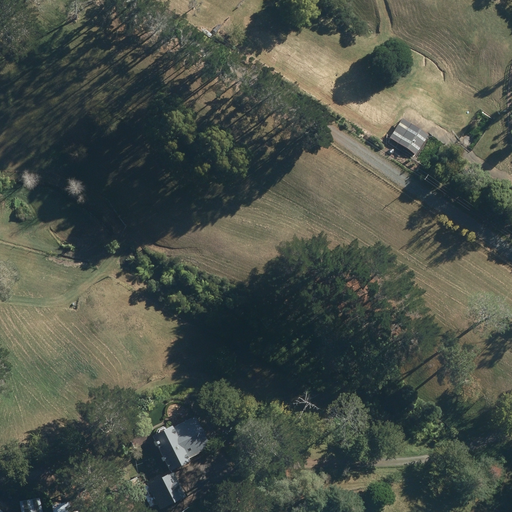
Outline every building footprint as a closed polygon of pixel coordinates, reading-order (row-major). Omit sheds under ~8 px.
[(427,136),(402,120),(389,139),(415,155),(427,136)] [(169,427),(149,437),(166,473),(187,463),(185,459),(208,448),(194,418),(170,430),(169,427)] [(171,473),(145,485),(157,510),(183,498),(171,473)] [(40,511),(38,497),(17,501),(18,511),(40,511)] [(70,511),(68,500),(48,504),(49,511),(70,511)]
